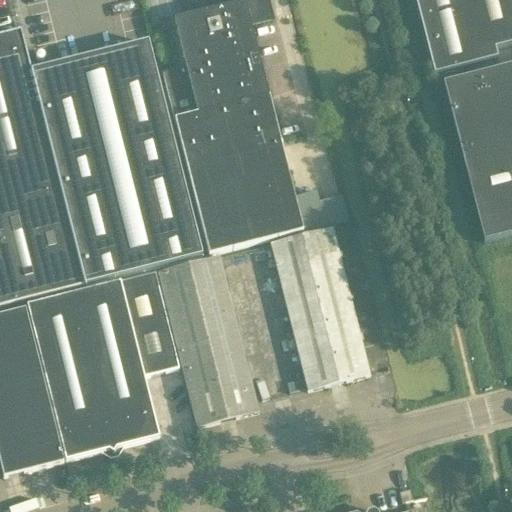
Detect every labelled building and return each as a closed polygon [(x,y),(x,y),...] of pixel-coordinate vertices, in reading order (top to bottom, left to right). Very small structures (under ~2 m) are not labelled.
[(185,70),(161,76),(208,260),(302,235),(346,224),(348,223),(342,198),(340,199),(319,204),(316,195),(294,200),(280,146),(251,29),(274,24),(267,0),(216,0),(219,12),(173,22),(185,70)] [(445,65),(511,47),(511,0),(459,0),(462,11),(433,19),(445,65)] [(0,310),(84,289),(202,259),(148,44),(30,74),(20,35),(0,39),(0,310)] [(511,68),(442,87),(483,246),(511,238),(511,68)] [(270,248),(307,395),(369,380),(332,232),(270,248)] [(157,276),(186,393),(249,377),(219,261),(157,276)] [(120,451),(158,441),(143,382),(178,373),(154,277),(27,310),(65,465),(104,455),(109,458),(117,456),(120,451)] [(0,318),(0,469),(3,481),(64,466),(25,312),(0,318)] [(258,416),(256,407),(249,377),(186,393),(196,432),(258,416)] [(409,493),(399,496),(401,507),(412,504),(409,493)]
